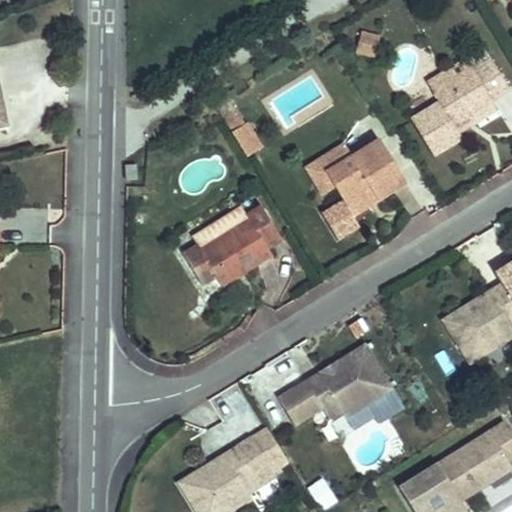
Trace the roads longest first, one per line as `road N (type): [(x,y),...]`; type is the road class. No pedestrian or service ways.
road 1 (residential): [(95,405),(170,397),(224,373),(511,193)]
road 2 (residential): [(95,405),(103,0)]
